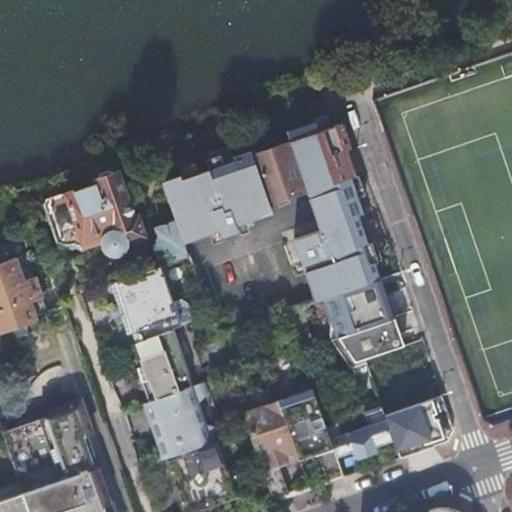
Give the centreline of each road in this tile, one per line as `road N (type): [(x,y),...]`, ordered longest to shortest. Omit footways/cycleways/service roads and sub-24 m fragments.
road 1 (residential): [(348,97),(480,467)]
road 2 (residential): [(28,216),(135,511)]
road 3 (residential): [(480,467),(344,511)]
